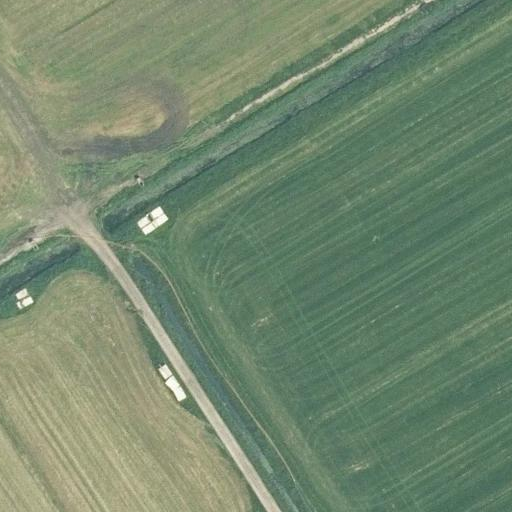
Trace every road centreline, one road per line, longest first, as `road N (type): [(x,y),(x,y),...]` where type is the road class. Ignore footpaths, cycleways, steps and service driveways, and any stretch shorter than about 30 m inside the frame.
road 1 (track): [(273,511),(83,211)]
road 2 (track): [(163,165),(0,261)]
